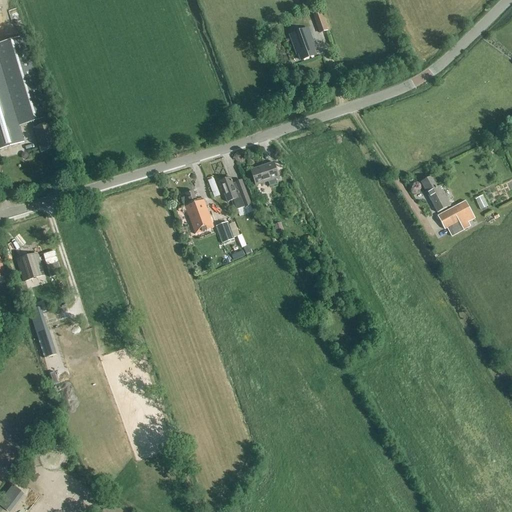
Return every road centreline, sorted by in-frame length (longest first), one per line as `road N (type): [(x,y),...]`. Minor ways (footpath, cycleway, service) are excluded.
road 1 (unclassified): [(0,216),(393,93),(438,68),(507,0)]
road 2 (track): [(350,107),(430,235)]
road 3 (track): [(45,203),(81,310),(48,321)]
